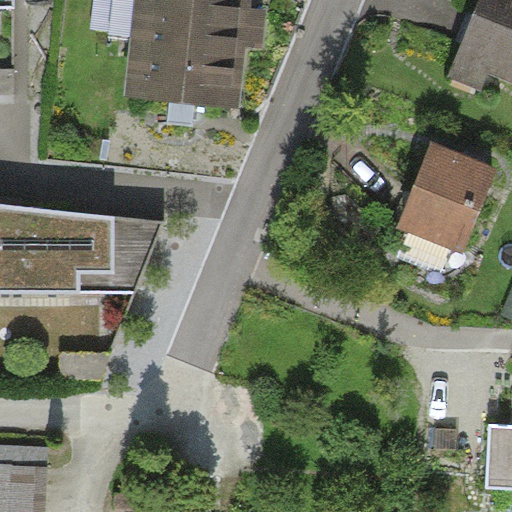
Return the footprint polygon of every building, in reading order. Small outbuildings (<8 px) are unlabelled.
[(0,0),(0,10),(17,10),(17,0),(0,0)] [(240,107),(252,0),(140,0),(130,95),(186,101),(240,107)] [(511,0),(476,0),(442,85),(477,99),(483,84),(511,95),(511,0)] [(422,152),(388,237),(451,262),(486,178),(422,152)] [(0,294),(76,294),(74,273),(115,274),(116,217),(30,208),(0,204),(0,294)] [(511,429),(484,428),(481,501),(511,502),(511,429)] [(48,511),(50,465),(0,464),(0,511),(48,511)]
